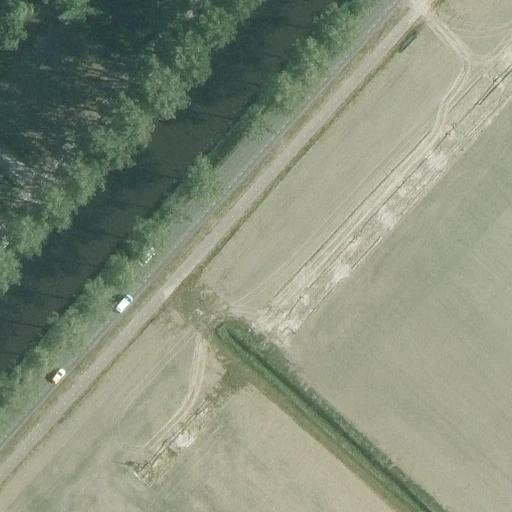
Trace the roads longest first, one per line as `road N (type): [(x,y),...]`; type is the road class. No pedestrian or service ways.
road 1 (tertiary): [(0,433),(385,0)]
road 2 (tertiary): [(0,234),(210,0)]
